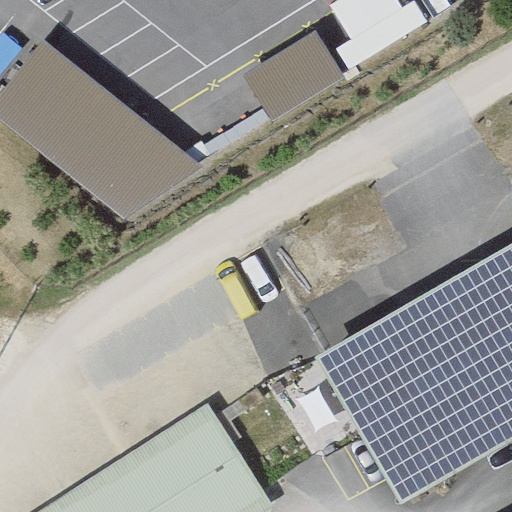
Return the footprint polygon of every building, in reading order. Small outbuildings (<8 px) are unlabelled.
[(405,0),(328,0),(319,6),(355,67),(422,28),(405,0)] [(238,65),(263,119),(339,84),(314,30),(238,65)] [(37,38),(0,84),(0,122),(132,229),(188,160),(37,38)] [(511,244),(307,361),(392,509),(511,440),(511,244)] [(33,511),(269,511),(270,511),(206,407),(33,511)]
